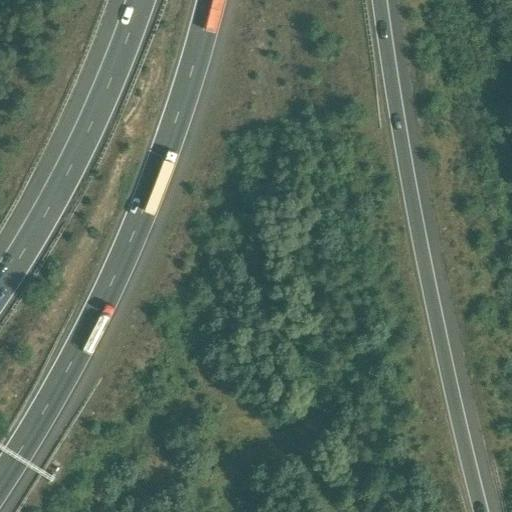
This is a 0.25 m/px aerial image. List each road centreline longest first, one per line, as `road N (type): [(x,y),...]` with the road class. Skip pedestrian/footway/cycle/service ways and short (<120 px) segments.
road 1 (motorway): [(0,482),(96,311),(134,224),(209,0)]
road 2 (motorway): [(480,511),(441,352),(377,0)]
road 3 (motorway): [(139,0),(85,137),(0,285)]
